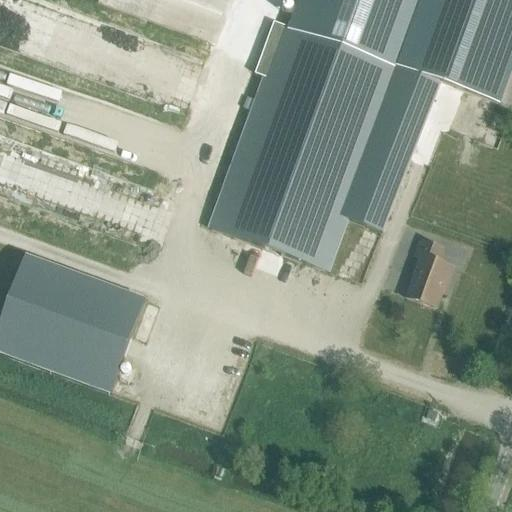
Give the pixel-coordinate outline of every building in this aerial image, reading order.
[(383,236),(436,84),(497,105),(511,61),(511,0),(301,0),(290,33),(275,27),(257,78),(268,82),(214,236),(328,276),(346,223),(383,236)] [(40,1),(32,26),(75,41),(84,16),(40,1)] [(194,95),(205,60),(177,51),(175,56),(155,49),(146,78),(166,84),(171,69),(185,73),(182,82),(180,81),(178,90),(194,95)] [(91,135),(114,141),(124,102),(79,90),(70,123),(92,129),(91,135)] [(418,262),(405,300),(436,311),(444,286),(447,287),(452,271),(439,266),(443,253),(418,244),(413,260),(418,262)] [(146,303),(25,259),(0,327),(0,356),(111,398),(146,303)] [(228,401),(257,315),(232,306),(211,368),(222,372),(213,396),(228,401)] [(137,413),(132,434),(146,437),(150,416),(137,413)]
